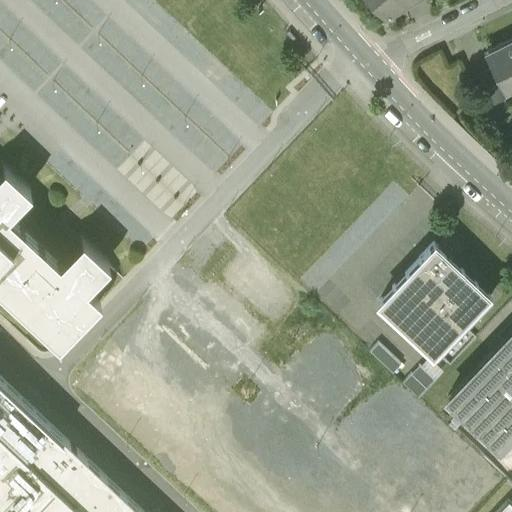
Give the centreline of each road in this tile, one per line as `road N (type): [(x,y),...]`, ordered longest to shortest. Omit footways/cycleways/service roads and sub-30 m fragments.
road 1 (unknown): [(156,268),(302,400)]
road 2 (tertiary): [(368,64),(511,197)]
road 3 (residential): [(502,0),(368,64)]
